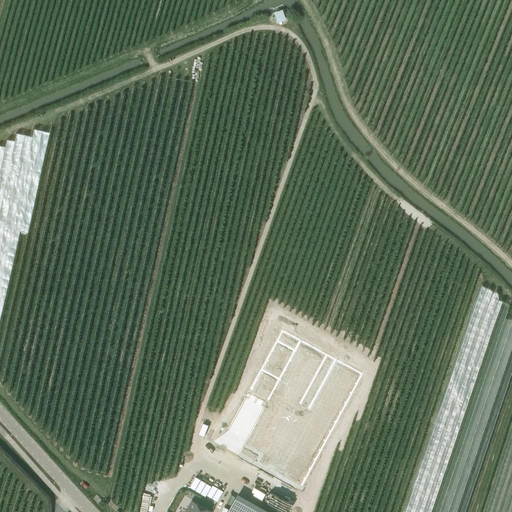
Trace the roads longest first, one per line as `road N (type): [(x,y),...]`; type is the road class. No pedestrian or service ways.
road 1 (track): [(511,265),(396,168),(355,120),(302,0)]
road 2 (tertiary): [(91,511),(0,412)]
